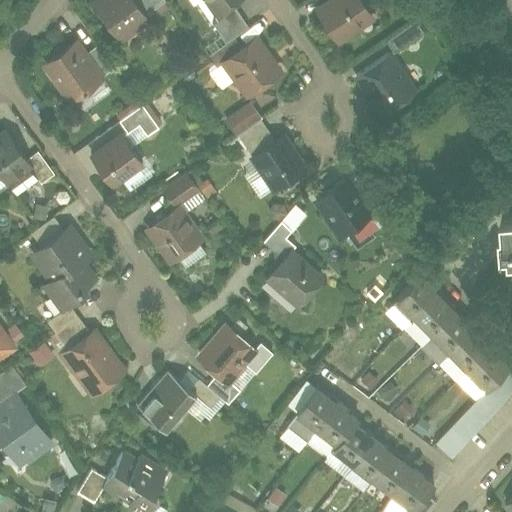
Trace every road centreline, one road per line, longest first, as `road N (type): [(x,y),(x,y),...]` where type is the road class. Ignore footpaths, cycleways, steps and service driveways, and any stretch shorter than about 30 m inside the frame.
road 1 (residential): [(0,72),(141,279),(150,316)]
road 2 (unknown): [(485,468),(368,354)]
road 3 (residential): [(275,0),(307,47),(329,119)]
